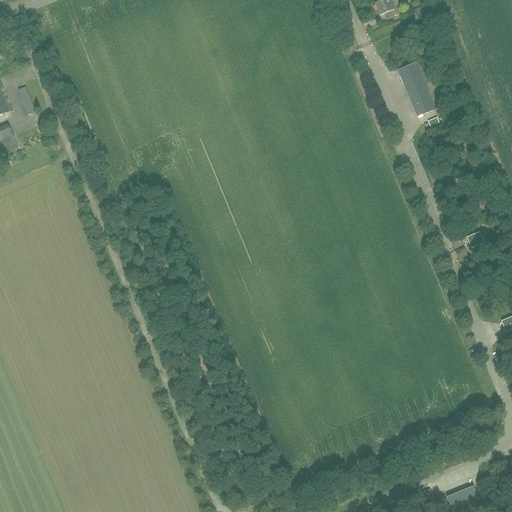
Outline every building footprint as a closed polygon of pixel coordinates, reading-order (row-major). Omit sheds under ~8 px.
[(392,7),(389,0),(384,0),(374,4),(379,17),(384,15),(386,20),(399,15),(396,6),(392,7)] [(423,11),(416,14),(419,21),(432,16),(429,9),(423,11)] [(416,118),(436,109),(416,62),(397,70),(416,118)] [(28,116),(35,113),(25,88),(18,90),(28,116)] [(0,115),(9,112),(0,91),(0,115)] [(0,155),(18,148),(8,124),(0,127),(0,155)] [(471,249),(483,243),(479,232),(466,237),(471,249)] [(503,317),(511,314),(511,304),(500,308),(503,317)] [(505,332),(511,329),(511,316),(501,321),(505,332)] [(451,511),(466,511),(481,506),(473,486),(446,497),(451,511)]
